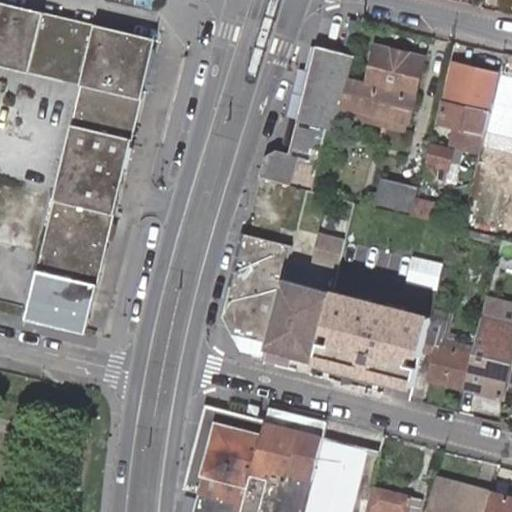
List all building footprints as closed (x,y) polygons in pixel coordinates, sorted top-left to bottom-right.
[(0,0),(0,54),(90,77),(33,319),(83,330),(152,37),(0,0)] [(368,87),(349,81),(354,57),(317,48),(290,158),(276,154),(265,161),(259,181),(311,193),(326,130),(335,133),(340,115),(344,98),(364,104),(412,116),(426,59),(379,47),(368,87)] [(24,317),(33,319),(90,77),(0,54),(0,64),(79,83),(24,317)] [(497,77),(455,67),(445,105),(443,116),(485,125),(497,77)] [(344,98),(340,115),(408,132),(412,116),(364,104),(344,98)] [(454,152),(431,146),(425,173),(447,179),(454,152)] [(375,203),(412,212),(417,190),(381,181),(375,203)] [(434,224),(442,226),(444,219),(438,217),(440,208),(420,203),(417,217),(435,222),(434,224)] [(244,352),(264,358),(266,350),(268,345),(283,287),(284,283),(284,281),(293,246),(247,233),(226,314),(224,317),(232,335),(236,336),(244,352)] [(347,244),(323,238),(317,262),(341,268),(347,244)] [(443,289),(447,262),(416,258),(412,284),(443,289)] [(283,287),(333,300),(334,295),(284,281),(284,283),(283,287)] [(283,287),(268,345),(318,357),(333,300),(283,287)] [(431,319),(334,295),(319,363),(414,386),(431,319)] [(511,305),(489,299),(484,321),(511,328),(511,305)] [(436,313),(432,332),(445,336),(449,337),(454,317),(436,313)] [(511,328),(484,321),(473,359),(473,360),(466,388),(503,398),(511,364),(511,328)] [(466,388),(473,360),(440,351),(445,336),(432,332),(428,348),(425,359),(437,362),(433,380),(466,388)] [(268,345),(266,350),(317,363),(318,357),(268,345)] [(322,440),(328,421),(269,406),(265,424),(264,426),(322,440)] [(220,414),(216,412),(206,419),(202,421),(186,489),(194,492),(200,493),(220,414)] [(241,511),(264,426),(265,424),(220,414),(200,493),(195,511),(241,511)] [(379,458),(384,436),(328,421),(322,440),(322,444),(363,454),(379,458)] [(304,511),(322,444),(322,440),(264,426),(241,511),(304,511)] [(304,511),(348,511),(363,454),(322,444),(304,511)] [(468,511),(474,492),(431,481),(423,511),(468,511)] [(415,511),(419,500),(371,488),(364,511),(415,511)] [(482,511),(487,495),(474,492),(468,511),(482,511)] [(511,511),(511,501),(487,495),(482,511),(511,511)]
